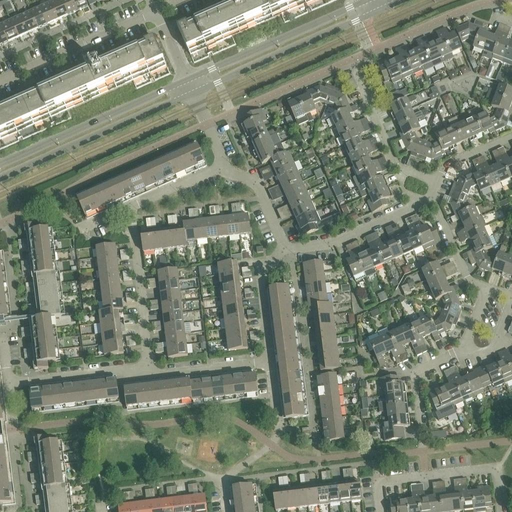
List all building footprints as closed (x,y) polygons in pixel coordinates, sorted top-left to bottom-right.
[(58,0),(50,4),(58,21),(68,17),(60,0),(58,0)] [(72,0),(60,0),(68,17),(78,12),(72,0)] [(72,0),(78,12),(88,8),(84,0),(72,0)] [(178,28),(189,54),(280,14),(310,0),(232,0),(234,5),(228,7),(229,10),(213,17),(212,14),(211,14),(212,17),(197,24),(196,21),(195,22),(196,25),(189,28),(187,23),(178,28)] [(58,21),(50,4),(40,8),(48,26),(58,21)] [(40,8),(30,13),(38,30),(48,26),(40,8)] [(30,13),(20,17),(28,34),(38,30),(30,13)] [(10,21),(18,39),(28,34),(20,17),(10,21)] [(18,39),(10,21),(1,26),(8,43),(18,39)] [(481,30),(483,24),(476,21),(474,26),(469,24),(456,30),(462,43),(469,39),(476,42),(481,30)] [(473,48),(484,52),(490,36),(485,34),(488,26),(483,24),(481,30),(476,42),(473,48)] [(495,38),(490,36),(484,52),(494,56),(505,27),(500,25),(495,38)] [(0,26),(0,46),(8,43),(1,26),(0,26)] [(494,56),(492,59),(503,63),(510,44),(506,42),(511,29),(505,27),(494,56)] [(441,31),(451,55),(462,50),(454,34),(449,37),(445,29),(441,31)] [(451,55),(441,31),(436,33),(440,41),(434,43),(441,59),(451,55)] [(421,40),(431,64),(441,59),(434,43),(429,45),(425,37),(421,40)] [(0,138),(132,80),(166,65),(154,38),(145,42),(147,47),(139,50),(138,47),(137,47),(138,50),(123,57),(122,54),(121,55),(122,58),(106,65),(105,62),(99,65),(98,63),(97,61),(92,63),(89,57),(83,60),(86,66),(78,69),(79,73),(81,76),(73,79),(72,76),(71,77),(72,80),(57,87),(56,84),(55,84),(56,87),(41,94),(39,91),(38,92),(40,94),(24,101),(23,98),(21,99),(23,102),(7,109),(6,106),(5,106),(6,109),(0,112),(0,138)] [(431,64),(421,40),(416,41),(420,50),(414,52),(421,68),(422,68),(431,64)] [(511,44),(510,44),(503,63),(511,66),(511,44)] [(414,75),(413,75),(414,76),(424,72),(422,68),(421,68),(414,52),(409,54),(406,46),(401,48),(412,72),(414,75)] [(395,61),(403,80),(413,75),(414,75),(412,72),(401,48),(397,50),(400,58),(395,61)] [(403,80),(395,61),(390,63),(388,60),(378,65),(386,83),(391,80),(393,84),(403,80)] [(327,105),(334,88),(326,85),(325,89),(320,87),(307,93),(313,105),(320,102),(327,105)] [(488,94),(511,103),(511,91),(500,86),(497,92),(490,90),(488,94)] [(334,108),(337,115),(338,115),(350,109),(345,97),(340,95),(341,91),(334,88),(327,105),(334,108)] [(313,105),(307,93),(304,94),(305,97),(299,100),(309,123),(313,121),(310,114),(316,112),(313,105)] [(492,107),(498,110),(511,115),(511,112),(511,110),(509,110),(511,103),(488,94),(486,99),(494,101),(492,107)] [(391,115),(393,119),(411,110),(409,105),(416,101),(414,97),(391,107),(394,114),(391,115)] [(309,123),(299,100),(292,103),(291,100),(287,102),(298,127),(304,124),(305,125),(309,123)] [(355,107),(350,109),(338,115),(337,115),(331,117),(336,128),(352,120),(349,115),(357,111),(355,107)] [(472,111),(482,134),(489,131),(490,134),(494,133),(488,120),(486,114),(480,116),(476,109),(472,111)] [(241,126),(246,137),(265,128),(262,123),(266,121),(261,110),(244,118),(246,124),(241,126)] [(411,110),(393,119),(394,122),(397,121),(400,128),(423,117),(421,112),(414,116),(411,110)] [(488,120),(494,133),(506,127),(508,123),(511,125),(511,123),(511,114),(511,115),(498,110),(495,117),(488,120)] [(482,134),(472,111),(468,113),(471,120),(466,123),(474,142),(477,140),(476,137),(482,134)] [(425,121),(423,117),(400,128),(403,134),(400,135),(401,139),(414,133),(420,130),(418,124),(425,121)] [(452,120),(463,143),(469,140),(470,143),(474,142),(466,123),(460,125),(457,118),(452,120)] [(336,128),(340,138),(369,125),(366,119),(354,125),(352,120),(336,128)] [(446,132),(454,150),(458,149),(456,146),(463,143),(452,120),(448,122),(451,129),(446,132)] [(369,125),(340,138),(345,148),(361,140),(359,136),(371,130),(369,125)] [(438,142),(443,152),(449,149),(451,152),(454,150),(446,132),(440,134),(437,127),(432,129),(438,142)] [(250,139),(253,146),(277,135),(274,130),(267,134),(265,128),(246,137),(247,140),(250,139)] [(414,133),(401,139),(407,151),(412,153),(410,156),(418,159),(424,143),(417,140),(414,133)] [(278,139),(277,135),(253,146),(256,152),(253,153),(255,157),(274,148),(271,142),(278,139)] [(345,148),(349,157),(378,144),(375,139),(362,144),(361,140),(345,148)] [(431,145),(424,143),(418,159),(425,162),(427,158),(432,160),(445,155),(443,152),(438,142),(431,145)] [(349,157),(353,167),(369,160),(367,156),(380,150),(378,144),(349,157)] [(285,154),(281,145),(274,148),(255,157),(256,160),(259,158),(262,165),(270,162),(285,155),(285,154)] [(196,169),(206,165),(197,146),(192,148),(187,150),(193,164),(196,169)] [(497,151),(510,180),(511,178),(511,159),(509,161),(503,148),(497,151)] [(182,152),(177,155),(186,174),(196,169),(193,164),(187,150),(182,152)] [(494,168),(501,184),(510,180),(497,151),(492,153),(498,166),(494,168)] [(289,153),(285,154),(285,155),(270,162),(273,167),(270,168),(272,173),(294,163),(289,153)] [(172,157),(167,159),(176,178),(186,174),(177,155),(172,157)] [(501,184),(494,168),(489,170),(484,157),(478,160),(491,188),(501,184)] [(369,160),(353,167),(358,177),(387,164),(384,158),(371,164),(369,160)] [(157,163),(166,182),(176,178),(167,159),(163,161),(157,163)] [(478,187),(480,193),(491,188),(478,160),(472,162),(478,175),(474,177),(478,187)] [(147,168),(154,182),(156,187),(166,182),(157,163),(152,166),(152,165),(147,168)] [(294,163),(272,173),(274,177),(277,176),(279,182),(298,173),(294,163)] [(387,164),(358,177),(362,187),(378,179),(376,175),(389,170),(387,164)] [(146,191),(156,187),(154,182),(147,168),(143,170),(137,172),(146,191)] [(127,177),(133,191),(136,196),(146,191),(137,172),(132,175),(132,174),(127,177)] [(279,188),(281,192),(302,183),(298,173),(279,182),(281,187),(279,188)] [(451,191),(473,199),(474,197),(469,195),(471,190),(478,187),(474,177),(473,174),(460,179),(458,184),(454,183),(451,191)] [(123,179),(117,181),(126,200),(136,196),(133,191),(127,177),(123,179)] [(384,177),(378,179),(362,187),(358,189),(360,193),(367,190),(370,196),(388,187),(384,177)] [(126,200),(117,181),(112,183),(107,185),(116,204),(126,200)] [(302,183),(281,192),(283,197),(285,196),(288,202),(307,193),(302,183)] [(103,188),(98,190),(106,209),(116,204),(107,185),(103,187),(103,188)] [(388,187),(370,196),(372,201),(368,202),(373,213),(390,206),(388,200),(393,198),(388,187)] [(88,194),(94,208),(96,213),(106,209),(98,190),(93,192),(88,194)] [(450,204),(456,217),(468,211),(465,204),(468,199),(472,201),(473,199),(451,191),(449,198),(452,199),(450,204)] [(311,203),(307,193),(288,202),(290,206),(287,207),(290,212),(311,203)] [(96,213),(94,208),(88,194),(83,196),(78,199),(86,218),(96,213)] [(316,213),(311,203),(290,212),(292,217),(294,216),(296,221),(316,213)] [(461,220),(463,225),(479,218),(475,208),(468,211),(469,211),(456,217),(451,219),(453,224),(461,220)] [(316,213),(296,221),(299,226),(296,227),(301,238),(319,230),(316,224),(320,223),(316,213)] [(237,217),(240,236),(251,235),(248,216),(237,217)] [(423,247),(423,248),(424,250),(441,243),(435,231),(429,233),(427,227),(422,229),(416,216),(411,219),(423,247)] [(227,218),(229,237),(240,236),(237,217),(227,218)] [(460,239),(484,229),(487,227),(482,217),(479,218),(463,225),(466,231),(458,234),(460,239)] [(227,218),(216,220),(218,239),(229,237),(227,218)] [(413,252),(423,248),(423,247),(411,219),(405,221),(411,234),(406,236),(413,252)] [(205,221),(208,240),(218,239),(216,220),(205,221)] [(194,222),(197,241),(208,240),(205,221),(194,222)] [(183,224),(184,229),(186,243),(197,241),(194,222),(183,224)] [(413,252),(406,236),(402,238),(396,225),(391,227),(403,256),(413,252)] [(34,365),(34,371),(48,370),(48,364),(57,363),(51,319),(61,318),(56,274),(54,274),(49,231),(39,232),(39,226),(25,228),(25,234),(29,234),(35,277),(37,277),(42,320),(32,321),(38,364),(34,365)] [(403,256),(391,227),(385,230),(391,243),(387,245),(394,260),(403,256)] [(174,230),(176,249),(187,248),(186,243),(184,229),(174,230)] [(488,238),(484,229),(460,239),(462,243),(470,240),(472,245),(488,238)] [(163,231),(165,250),(176,249),(174,230),(163,231)] [(152,233),(155,252),(165,250),(163,231),(152,233)] [(155,252),(152,233),(141,234),(144,253),(155,252)] [(377,234),(371,236),(384,265),(394,260),(387,245),(382,246),(377,234)] [(371,251),(367,253),(374,269),(384,265),(371,236),(365,239),(371,251)] [(466,254),(469,259),(486,251),(493,248),(488,238),(472,245),(474,250),(466,254)] [(374,269),(367,253),(363,255),(357,242),(351,245),(364,274),(374,269)] [(364,274),(351,245),(346,247),(351,260),(347,262),(354,278),(364,274)] [(96,248),(98,259),(117,257),(115,246),(96,248)] [(498,276),(502,278),(510,258),(504,256),(507,249),(502,247),(496,261),(497,261),(493,271),(500,273),(498,276)] [(489,258),(486,251),(469,259),(472,266),(477,264),(479,269),(492,274),(493,271),(497,261),(496,261),(489,258)] [(0,325),(5,325),(5,318),(11,317),(10,314),(8,299),(7,292),(8,292),(6,277),(5,277),(5,271),(3,256),(2,253),(0,252),(0,325)] [(98,259),(99,270),(118,267),(117,257),(98,259)] [(511,259),(510,258),(502,278),(511,281),(511,259)] [(303,265),(305,276),(324,273),(322,262),(303,265)] [(446,266),(450,277),(459,274),(454,262),(446,266)] [(218,265),(219,276),(238,274),(237,263),(218,265)] [(422,271),(427,282),(445,273),(443,269),(441,270),(438,264),(422,271)] [(119,278),(118,267),(99,270),(100,281),(119,278)] [(158,273),(160,284),(179,281),(177,270),(158,273)] [(305,276),(306,287),(325,284),(324,273),(305,276)] [(445,273),(427,282),(431,292),(447,285),(445,279),(447,278),(445,273)] [(219,276),(221,287),(240,285),(238,274),(219,276)] [(100,281),(102,291),(121,289),(119,278),(100,281)] [(160,284),(161,294),(180,292),(179,281),(160,284)] [(325,284),(306,287),(307,298),(327,295),(325,284)] [(240,285),(221,287),(222,298),(241,296),(240,285)] [(449,289),(447,285),(431,292),(436,302),(442,299),(455,293),(454,293),(460,291),(457,286),(449,289)] [(268,290),(269,301),(293,298),(292,287),(268,290)] [(102,291),(103,302),(122,300),(121,289),(102,291)] [(180,292),(161,294),(162,305),(181,303),(180,292)] [(385,293),(378,296),(381,303),(388,300),(385,293)] [(442,313),(459,319),(462,312),(458,310),(460,305),(455,293),(442,299),(445,306),(442,313)] [(313,308),(328,306),(327,295),(307,298),(309,308),(313,308)] [(222,298),(223,309),(242,306),(241,296),(222,298)] [(269,301),(270,312),(294,309),(293,298),(269,301)] [(103,302),(104,312),(104,313),(118,311),(123,311),(122,300),(103,302)] [(162,305),(163,316),(183,313),(181,303),(162,305)] [(313,308),(314,319),(333,316),(332,305),(328,306),(313,308)] [(242,306),(223,309),(225,319),(244,317),(242,306)] [(270,312),(272,322),(296,319),(294,309),(270,312)] [(372,320),(381,316),(379,310),(370,314),(372,320)] [(104,313),(104,312),(99,313),(101,324),(120,322),(118,311),(104,313)] [(184,324),(183,313),(163,316),(165,326),(184,324)] [(459,319),(442,313),(439,320),(433,323),(432,323),(438,336),(450,330),(452,325),(456,327),(459,319)] [(314,319),(316,329),(335,327),(333,316),(314,319)] [(225,319),(226,330),(245,328),(244,317),(225,319)] [(432,323),(433,323),(430,317),(419,321),(427,337),(432,335),(436,343),(440,341),(438,336),(432,323)] [(272,322),(273,333),(297,330),(296,319),(272,322)] [(419,321),(409,326),(422,354),(428,352),(422,339),(427,337),(419,321)] [(120,322),(101,324),(102,335),(121,332),(120,322)] [(165,326),(166,337),(185,335),(184,324),(165,326)] [(409,326),(400,330),(407,346),(411,344),(417,357),(422,354),(409,326)] [(335,327),(316,329),(317,340),(336,337),(335,327)] [(245,328),(226,330),(227,341),(246,338),(245,328)] [(273,333),(274,344),(298,341),(297,333),(297,330),(273,333)] [(400,330),(390,334),(403,363),(408,361),(403,348),(407,346),(400,330)] [(102,335),(103,345),(122,343),(121,332),(102,335)] [(390,334),(380,339),(387,355),(391,353),(397,366),(403,363),(390,334)] [(166,337),(167,348),(186,346),(185,335),(166,337)] [(337,348),(336,337),(317,340),(318,351),(337,348)] [(246,338),(227,341),(229,352),(248,349),(246,338)] [(387,355),(380,339),(366,345),(370,353),(373,351),(380,367),(385,365),(382,357),(387,355)] [(298,341),(274,344),(276,355),(300,352),(298,341)] [(122,343),(103,345),(105,357),(124,354),(122,343)] [(186,346),(167,348),(169,359),(188,357),(186,346)] [(337,348),(318,351),(320,362),(339,359),(337,348)] [(511,357),(511,358),(507,350),(502,353),(511,374),(511,357)] [(276,355),(277,366),(301,363),(300,352),(276,355)] [(496,365),(504,384),(511,380),(511,374),(502,353),(498,354),(502,362),(496,365)] [(339,359),(320,362),(321,372),(340,370),(339,359)] [(277,366),(278,377),(302,374),(301,363),(277,366)] [(479,369),(487,387),(493,384),(495,388),(504,384),(496,365),(491,367),(490,364),(479,369)] [(449,371),(463,402),(473,398),(465,379),(461,381),(455,368),(449,371)] [(465,379),(473,398),(484,393),(482,389),(487,387),(479,369),(469,374),(470,377),(465,379)] [(463,402),(449,371),(444,373),(450,386),(445,388),(453,407),(463,402)] [(244,373),(247,397),(252,396),(257,395),(254,372),(244,373)] [(233,375),(236,398),(241,397),(247,397),(244,373),(233,375)] [(278,377),(280,387),(304,384),(302,374),(278,377)] [(233,375),(222,376),(225,399),(230,399),(236,398),(233,375)] [(317,378),(319,388),(338,386),(336,375),(317,378)] [(211,377),(214,401),(220,400),(225,399),(222,376),(211,377)] [(105,379),(108,402),(113,402),(113,401),(119,401),(116,377),(105,379)] [(201,379),(204,402),(209,402),(209,401),(214,401),(211,377),(201,379)] [(179,379),(181,403),(187,403),(186,402),(192,402),(190,380),(189,378),(179,379)] [(385,391),(386,397),(406,394),(405,383),(399,384),(398,378),(379,380),(381,392),(385,391)] [(94,380),(97,403),(103,403),(108,402),(105,379),(94,380)] [(168,381),(171,404),(176,404),(181,403),(179,379),(168,381)] [(190,380),(192,402),(193,403),(199,403),(204,402),(201,379),(190,380)] [(97,403),(94,380),(84,381),(87,405),(92,404),(97,403)] [(73,383),(76,406),(81,405),(81,406),(87,405),(84,381),(73,383)] [(168,381),(157,382),(160,406),(165,405),(171,404),(168,381)] [(146,384),(149,407),(155,406),(160,406),(157,382),(146,384)] [(73,383),(62,384),(65,408),(70,407),(76,406),(73,383)] [(51,385),(54,409),(60,408),(65,408),(62,384),(51,385)] [(136,385),(139,408),(144,408),(149,407),(146,384),(136,385)] [(280,387),(281,398),(305,395),(304,384),(280,387)] [(51,385),(41,387),(44,410),(49,410),(49,409),(54,409),(51,385)] [(139,408),(136,385),(125,386),(128,410),(133,409),(139,408)] [(319,388),(320,399),(339,397),(338,386),(319,388)] [(44,410),(41,387),(30,388),(33,411),(39,411),(44,410)] [(453,407),(445,388),(440,390),(439,387),(428,392),(436,410),(442,407),(444,411),(453,407)] [(407,405),(406,394),(386,397),(386,403),(378,404),(379,409),(407,405)] [(305,395),(281,398),(282,409),(306,406),(305,395)] [(339,397),(320,399),(321,410),(340,408),(339,397)] [(388,412),(388,418),(409,416),(407,405),(379,409),(380,413),(388,412)] [(306,406),(282,409),(284,420),(308,417),(307,414),(306,406)] [(321,410),(323,421),(342,419),(340,408),(321,410)] [(409,416),(388,418),(389,424),(383,425),(385,442),(392,441),(392,442),(398,441),(405,440),(403,428),(410,427),(409,416)] [(342,419),(323,421),(324,432),(343,429),(342,419)] [(343,429),(324,432),(325,443),(345,440),(343,429)] [(0,438),(0,504),(12,503),(12,499),(10,484),(9,478),(10,478),(8,463),(7,463),(7,457),(5,441),(4,438),(0,438)] [(35,447),(37,447),(39,446),(45,490),(47,489),(49,511),(69,511),(66,487),(64,487),(58,443),(49,445),(49,439),(35,440),(35,447)] [(466,479),(460,480),(463,511),(474,511),(472,493),(467,493),(466,479)] [(451,495),(452,511),(455,511),(463,511),(460,480),(454,481),(455,495),(451,495)] [(349,483),(351,502),(362,501),(360,482),(349,483)] [(434,497),(429,497),(430,511),(441,511),(438,482),(432,483),(434,497)] [(438,482),(441,511),(452,511),(451,495),(446,496),(444,482),(438,482)] [(349,483),(338,485),(340,504),(351,502),(349,483)] [(430,511),(429,497),(424,498),(423,484),(417,485),(420,511),(430,511)] [(327,486),(330,505),(340,504),(338,485),(327,486)] [(412,499),(407,499),(408,511),(420,511),(417,485),(411,485),(412,499)] [(230,489),(231,500),(256,497),(255,490),(255,486),(230,489)] [(317,487),(319,506),(330,505),(327,486),(317,487)] [(306,489),(308,508),(319,506),(317,487),(306,489)] [(472,493),(474,511),(485,511),(486,511),(486,508),(492,507),(489,488),(477,489),(478,492),(472,493)] [(306,489),(295,490),(298,509),(308,508),(306,489)] [(295,490),(285,491),(287,510),(298,509),(295,490)] [(287,510),(285,491),(273,493),(276,511),(287,510)] [(194,497),(195,511),(206,511),(205,496),(194,497)] [(183,499),(184,511),(195,511),(194,497),(183,499)] [(256,497),(231,500),(233,511),(257,508),(256,497)] [(408,511),(407,499),(402,500),(402,497),(390,498),(391,501),(387,502),(387,511),(408,511)] [(184,511),(183,499),(172,500),(173,511),(184,511)] [(173,511),(172,500),(162,501),(163,511),(173,511)] [(151,503),(152,511),(163,511),(162,501),(151,503)] [(140,504),(141,511),(152,511),(151,503),(140,504)]
